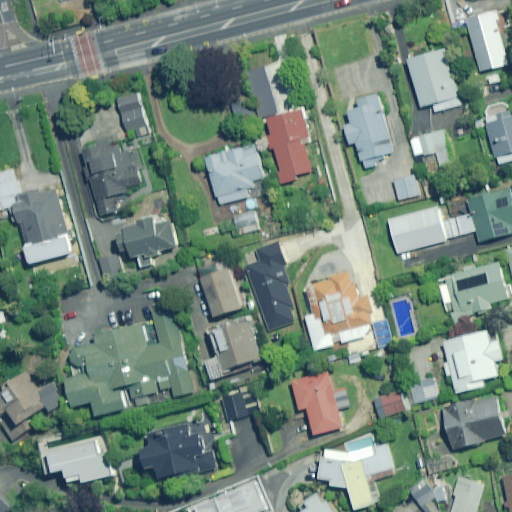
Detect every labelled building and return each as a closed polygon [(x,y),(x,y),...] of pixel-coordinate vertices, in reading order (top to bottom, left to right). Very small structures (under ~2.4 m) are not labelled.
[(508,66),(495,12),(467,18),(480,72),(508,66)] [(408,61),(421,109),(433,105),(435,111),(462,103),(447,50),(408,61)] [(392,154),(376,96),(358,101),(360,108),(348,112),(352,125),(345,127),(350,145),(356,143),(364,170),(378,166),(376,158),(392,154)] [(136,132),(137,138),(150,135),(140,99),(119,104),(127,134),(136,132)] [(487,108),(484,113),(495,159),(498,159),(499,165),(511,161),(511,117),(511,118),(509,107),(502,103),(487,108)] [(303,111),(265,120),(270,137),(266,138),(269,151),(275,150),(280,172),(278,173),(281,185),(297,181),(296,177),(312,173),(303,140),(310,139),(303,111)] [(452,164),(442,132),(410,141),(415,157),(425,154),(430,170),(452,164)] [(134,152),(128,153),(125,143),(114,146),(112,138),(82,145),(88,167),(83,168),(87,181),(91,180),(100,217),(118,212),(114,197),(129,193),(128,189),(142,185),(134,152)] [(264,178),(256,145),(205,159),(218,206),(249,198),(247,190),(255,188),(253,181),(264,178)] [(31,265),(75,254),(71,236),(68,237),(56,188),(20,197),(13,170),(0,173),(0,219),(4,219),(1,210),(9,208),(13,223),(20,221),(31,265)] [(419,196),(414,177),(393,183),(398,202),(419,196)] [(511,198),(509,188),(468,199),(472,215),(443,222),(439,209),(389,221),(398,255),(447,242),(447,240),(476,232),(479,243),(511,235),(511,198)] [(258,231),(253,213),(232,219),(237,236),(258,231)] [(157,226),(155,219),(123,229),(124,232),(115,235),(121,253),(130,250),(133,259),(146,255),(147,258),(178,249),(170,222),(157,226)] [(439,285),(446,316),(451,315),(454,328),(473,323),(471,315),(493,309),(492,305),(510,300),(500,263),(455,275),(456,281),(439,285)] [(243,309),(230,269),(203,277),(216,318),(243,309)] [(334,346),(334,343),(341,341),(342,344),(367,337),(375,325),(372,313),(376,312),(371,294),(359,298),(352,272),(332,277),(332,280),(315,285),(319,301),(311,304),(315,317),(307,319),(316,351),(334,346)] [(194,393),(171,305),(152,310),(156,326),(142,330),(140,325),(96,337),(97,344),(68,352),(75,378),(67,380),(74,409),(93,404),(97,418),(128,410),(122,389),(129,387),(133,400),(172,389),(174,398),(194,393)] [(263,360),(249,319),(207,332),(216,359),(206,362),(212,382),(226,377),(225,372),(263,360)] [(492,343),(489,332),(444,343),(449,364),(445,365),(448,377),(452,376),(457,395),(486,387),(485,381),(500,377),(497,363),(505,361),(500,341),(492,343)] [(19,427),(48,409),(51,414),(65,405),(57,391),(46,398),(29,370),(3,386),(6,391),(0,394),(0,415),(1,418),(10,413),(19,427)] [(335,392),(330,375),(294,384),(301,411),(309,409),(315,436),(344,429),(339,410),(350,408),(346,390),(335,392)] [(445,398),(440,378),(411,386),(416,405),(445,398)] [(408,410),(402,391),(374,401),(381,420),(408,410)] [(247,417),(241,394),(221,399),(227,422),(247,417)] [(507,437),(497,396),(444,410),(454,451),(507,437)] [(98,425),(36,435),(43,478),(66,474),(68,484),(81,482),(82,484),(114,479),(110,452),(103,453),(98,425)] [(216,470),(213,453),(205,455),(201,438),(199,439),(198,432),(151,443),(152,447),(140,450),(144,471),(155,469),(158,480),(199,471),(199,473),(216,470)] [(327,451),(322,480),(333,482),(332,487),(350,489),(354,510),(380,504),(374,481),(395,476),(388,446),(357,455),(327,451)] [(511,511),(511,474),(503,477),(509,503),(502,504),(504,510),(510,509),(511,511)] [(266,511),(270,511),(255,477),(184,508),(186,511),(266,511)] [(485,485),(460,478),(455,497),(456,497),(452,511),(478,511),(485,485)] [(447,501),(444,483),(434,484),(437,503),(447,501)] [(333,511),(327,502),(324,504),(318,496),(307,504),(310,510),(306,511),(333,511)]
